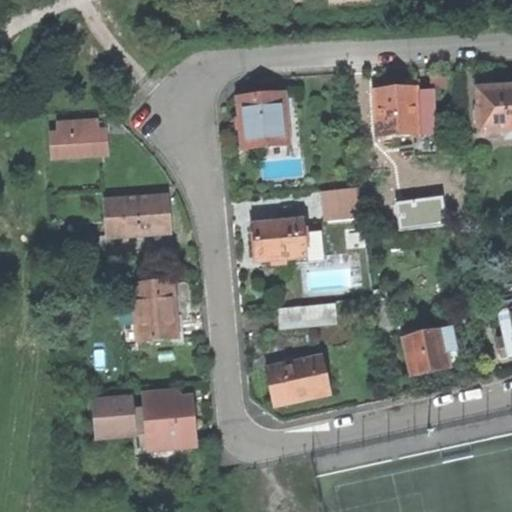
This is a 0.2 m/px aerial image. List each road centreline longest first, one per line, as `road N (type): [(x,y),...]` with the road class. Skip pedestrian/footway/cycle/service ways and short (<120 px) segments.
road 1 (residential): [(511,395),(287,444),(246,440),(231,415),(204,134)]
road 2 (residential): [(204,134),(200,90),(209,70),(231,61),(511,44)]
